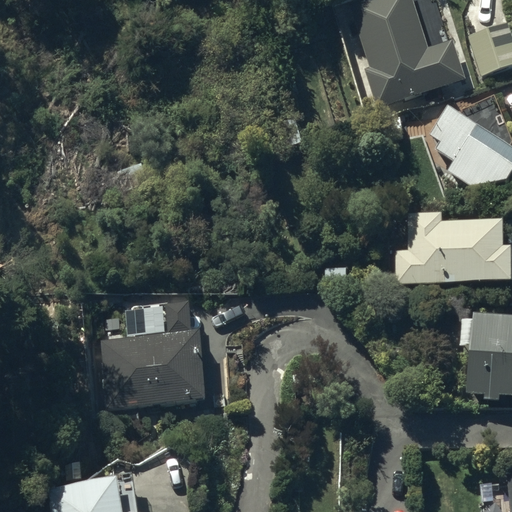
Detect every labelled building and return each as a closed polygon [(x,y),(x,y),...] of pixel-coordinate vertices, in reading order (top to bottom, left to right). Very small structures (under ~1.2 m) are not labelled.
[(410,0),(383,0),(348,11),(369,76),(364,77),(377,116),(464,88),(452,50),(429,57),(410,0)] [(511,44),(507,32),(468,44),(481,83),(511,73),(511,44)] [(511,157),(448,113),(424,149),(455,170),(449,179),(472,195),(496,192),(498,188),(506,190),(511,182),(511,157)] [(296,126),(271,132),(277,157),(303,151),(296,126)] [(144,168),(117,172),(120,193),(147,190),(144,168)] [(408,261),(395,261),(395,292),(511,297),(511,228),(506,229),(506,237),(443,235),(443,225),(408,224),(408,261)] [(105,416),(205,414),(204,344),(191,344),(191,316),(167,317),(167,344),(104,345),(105,416)] [(511,331),(475,326),(475,329),(461,328),(458,354),(471,355),(466,401),(483,404),(482,409),(500,411),(501,407),(511,408),(511,331)] [(51,502),(52,511),(120,511),(119,497),(51,502)]
